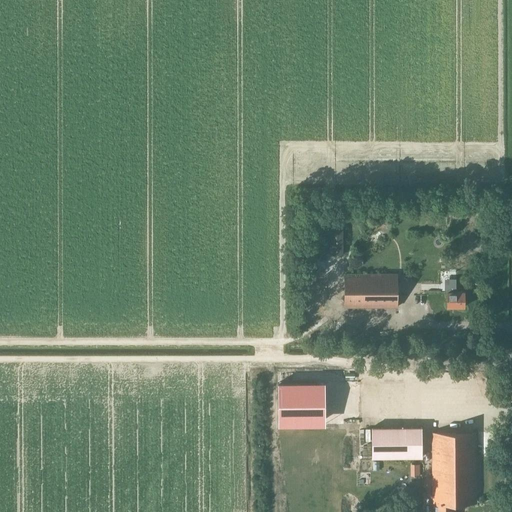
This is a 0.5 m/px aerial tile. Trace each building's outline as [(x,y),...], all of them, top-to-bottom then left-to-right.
[(331,228),(322,228),(322,227),(311,227),(310,253),(322,253),(331,253),(331,254),(342,254),(342,228),(331,228)] [(397,306),(397,273),(344,273),(344,306),(397,306)] [(464,307),(464,292),(455,292),(455,283),(449,283),(449,292),(446,292),(446,307),(464,307)] [(366,378),(354,377),(353,386),(366,387),(366,378)] [(315,425),(315,382),(277,383),(278,425),(315,425)] [(349,418),(364,418),(364,410),(349,411),(349,418)] [(421,426),(371,427),(371,457),(421,456),(421,426)] [(454,511),(454,502),(475,501),(475,432),(432,432),(432,504),(435,504),(434,511),(454,511)] [(414,460),(415,472),(425,471),(425,459),(414,460)]
